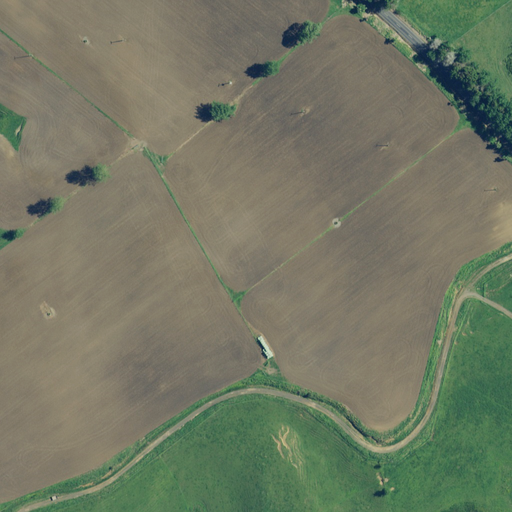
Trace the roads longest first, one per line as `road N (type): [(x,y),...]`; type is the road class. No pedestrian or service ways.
road 1 (track): [(29,511),(107,478),(177,423),(257,384),(319,402),(389,447),(419,427),(466,282),(511,254)]
road 2 (unclassified): [(511,142),(360,0)]
